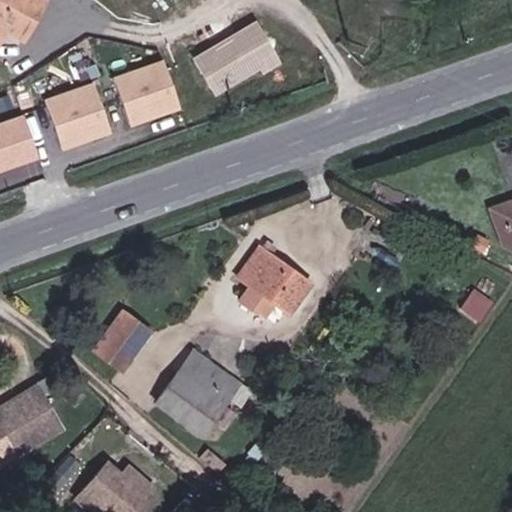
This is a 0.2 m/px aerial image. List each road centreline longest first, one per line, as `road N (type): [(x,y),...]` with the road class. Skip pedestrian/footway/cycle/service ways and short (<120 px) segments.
road 1 (secondary): [(511,64),(0,242)]
road 2 (unknown): [(56,53),(155,40),(233,11),(270,14),(334,53),(347,121)]
